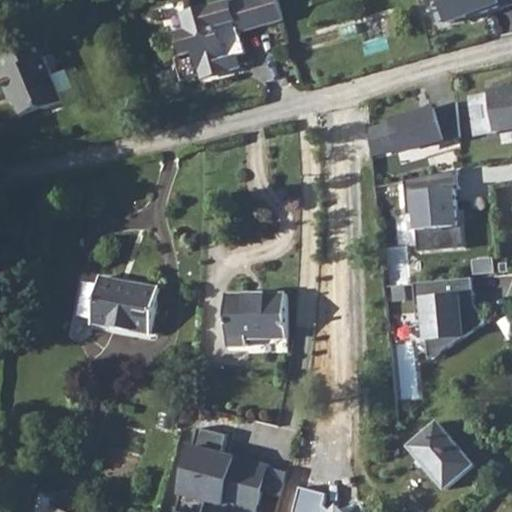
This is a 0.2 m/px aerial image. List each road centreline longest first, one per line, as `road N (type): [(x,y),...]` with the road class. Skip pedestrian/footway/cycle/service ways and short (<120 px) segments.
road 1 (residential): [(0,179),(511,46)]
road 2 (unknown): [(349,87),(353,472)]
